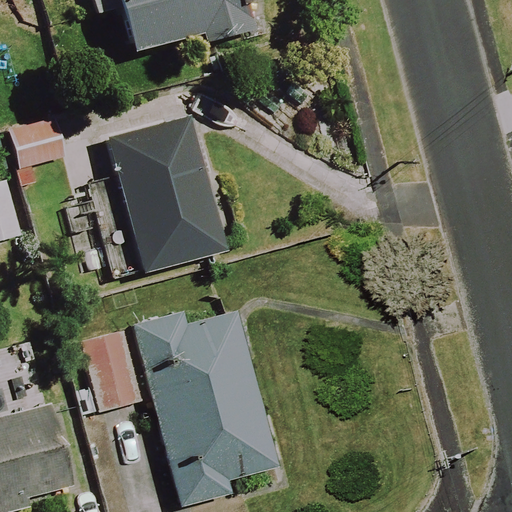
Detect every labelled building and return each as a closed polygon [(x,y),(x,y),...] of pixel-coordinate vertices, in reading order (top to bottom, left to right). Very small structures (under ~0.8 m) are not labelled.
[(109,19),(118,63),(248,37),(240,0),(82,0),(87,23),(109,19)] [(224,254),(187,122),(98,146),(135,279),(224,254)] [(54,162),(43,125),(1,137),(12,175),(54,162)] [(0,184),(0,244),(15,240),(0,184)] [(192,332),(189,317),(70,340),(86,417),(141,406),(163,511),(175,511),(221,502),(219,489),(275,476),(242,321),(192,332)] [(63,493),(41,410),(0,421),(0,511),(20,511),(19,504),(63,493)]
